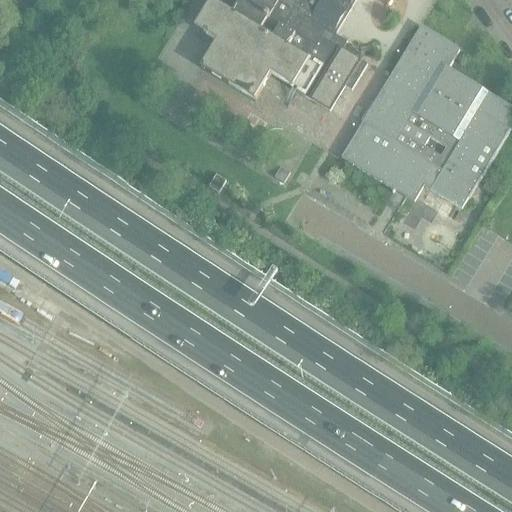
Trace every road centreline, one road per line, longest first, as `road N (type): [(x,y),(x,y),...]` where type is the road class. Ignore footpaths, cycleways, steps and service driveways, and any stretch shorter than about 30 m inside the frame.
road 1 (motorway): [(511,480),(0,148)]
road 2 (motorway): [(0,211),(463,511)]
road 3 (residential): [(511,338),(300,207)]
